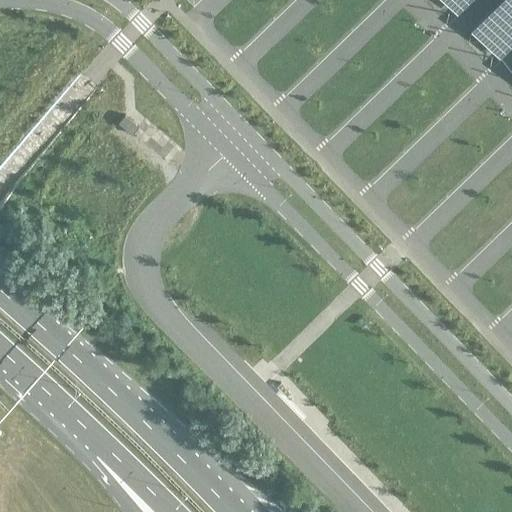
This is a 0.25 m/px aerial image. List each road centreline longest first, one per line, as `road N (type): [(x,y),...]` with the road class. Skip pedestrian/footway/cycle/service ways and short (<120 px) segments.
road 1 (tertiary): [(0,5),(56,6),(100,26),(511,447)]
road 2 (tertiary): [(511,406),(112,0)]
road 3 (primary): [(231,511),(67,352),(0,299)]
road 4 (primary): [(0,358),(91,439)]
